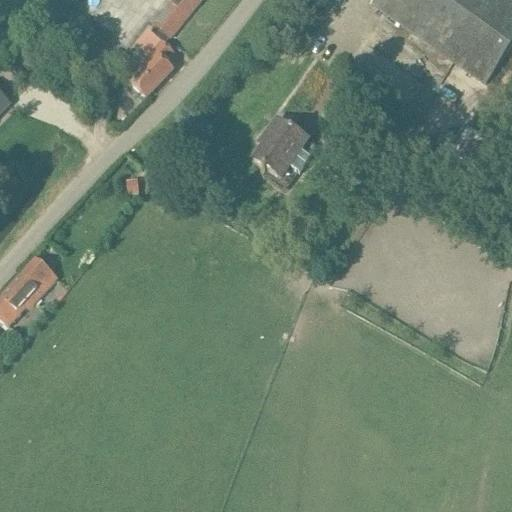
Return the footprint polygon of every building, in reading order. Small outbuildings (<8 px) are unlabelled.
[(181,0),(176,7),(189,17),(201,0),(181,0)] [(376,0),(373,5),(389,17),(485,84),(511,46),(511,0),(376,0)] [(174,56),(162,44),(148,58),(152,62),(130,85),(146,100),(173,72),(166,65),(174,56)] [(65,52),(59,59),(73,71),(79,64),(65,52)] [(271,138),(254,162),(282,182),(289,172),(300,180),(312,161),(301,154),(308,144),(277,123),(269,135),(271,138)] [(137,181),(126,183),(128,198),(139,197),(137,181)] [(56,281),(49,275),(35,262),(0,300),(0,321),(9,329),(32,303),(34,306),(56,281)]
